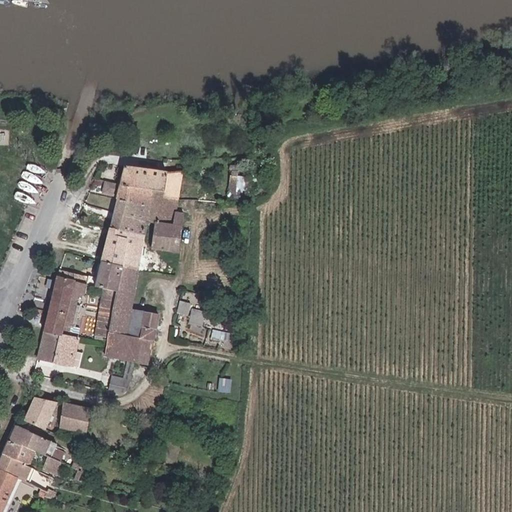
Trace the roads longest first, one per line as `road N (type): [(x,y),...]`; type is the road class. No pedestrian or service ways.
road 1 (track): [(511,400),(162,347)]
road 2 (residential): [(12,311),(62,162)]
